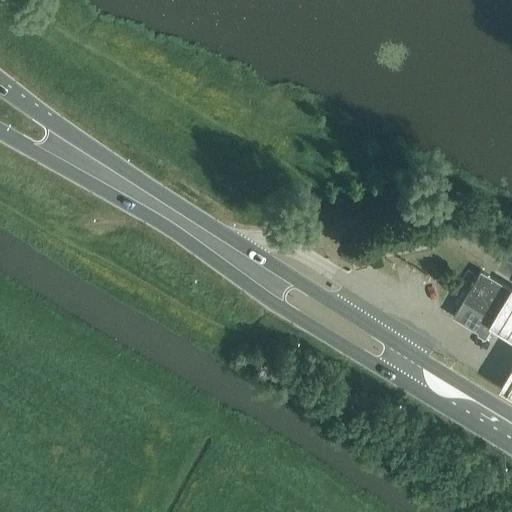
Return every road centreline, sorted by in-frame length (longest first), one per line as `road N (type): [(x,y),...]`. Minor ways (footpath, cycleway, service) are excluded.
road 1 (secondary): [(234,260),(275,305),(511,450)]
road 2 (secondary): [(511,416),(298,281),(234,260)]
road 3 (secondary): [(80,161),(234,260)]
